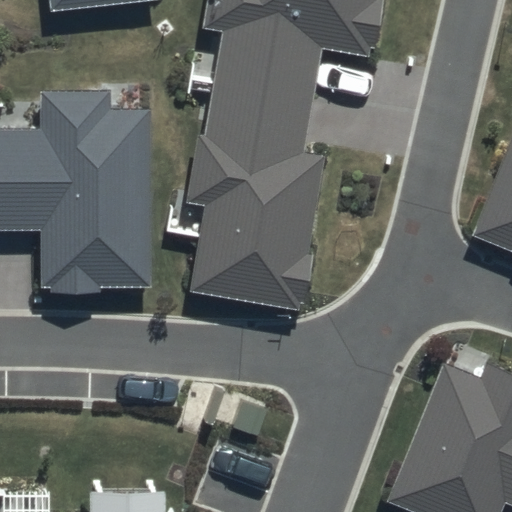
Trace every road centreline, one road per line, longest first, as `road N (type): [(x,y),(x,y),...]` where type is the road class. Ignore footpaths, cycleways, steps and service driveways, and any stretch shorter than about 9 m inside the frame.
road 1 (residential): [(350,371),(124,344),(0,344)]
road 2 (residential): [(412,269),(479,0)]
road 3 (residential): [(305,511),(350,371)]
